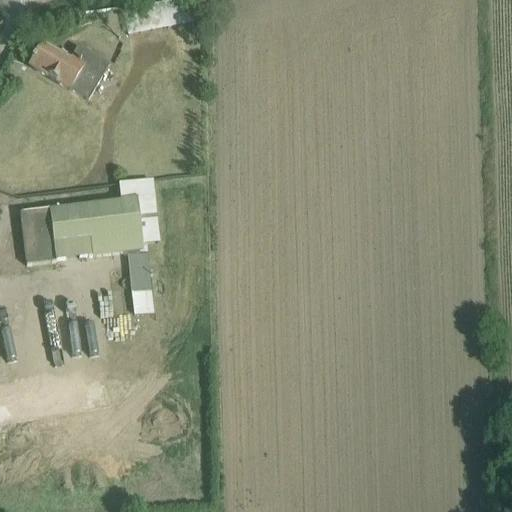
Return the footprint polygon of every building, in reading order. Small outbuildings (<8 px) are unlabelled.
[(192,0),(188,0),(123,13),(128,38),(196,25),(192,0)] [(43,47),(30,68),(89,103),(109,68),(78,48),(73,56),(62,50),(59,56),(43,47)] [(48,213),(55,264),(123,256),(148,253),(147,247),(160,245),(152,175),(135,177),(117,179),(120,203),(48,213)] [(55,264),(48,213),(21,215),(27,269),(55,264)] [(148,253),(123,256),(128,259),(134,319),(155,316),(148,253)]
